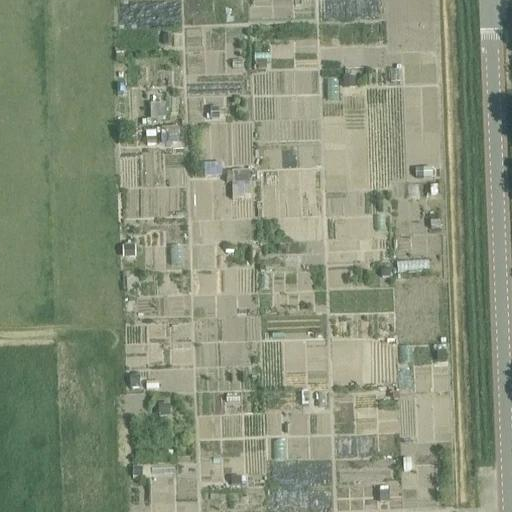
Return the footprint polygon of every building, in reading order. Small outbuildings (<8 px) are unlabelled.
[(147,107),(162,107),(161,79),(146,80),(147,107)] [(151,214),(154,233),(164,232),(161,212),(151,214)] [(348,354),(349,333),(340,333),(339,354),(348,354)] [(436,353),(436,363),(445,362),(445,352),(436,353)] [(379,493),(380,504),(388,504),(387,493),(379,493)]
